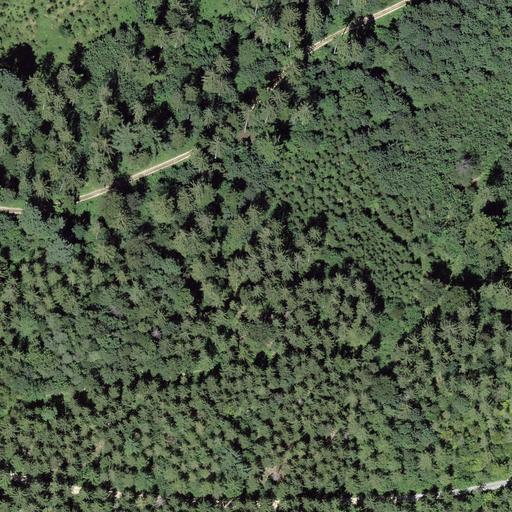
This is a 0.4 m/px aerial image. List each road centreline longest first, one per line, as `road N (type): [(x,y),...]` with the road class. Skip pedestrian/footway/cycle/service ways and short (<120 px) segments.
road 1 (track): [(0,414),(91,388),(413,340),(462,266),(491,167),(511,148)]
road 2 (track): [(511,480),(376,499),(133,501),(39,489),(0,474)]
road 3 (track): [(409,0),(321,41),(204,146),(118,186),(41,209),(0,205)]
